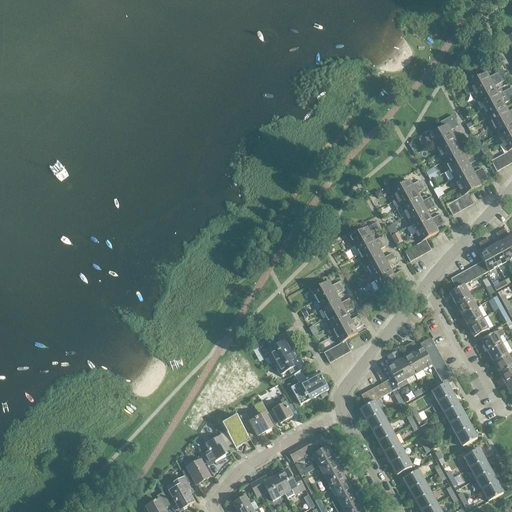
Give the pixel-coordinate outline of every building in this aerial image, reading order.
[(468,85),(473,94),(499,79),(497,75),(488,80),(485,75),(468,85)] [(473,94),(478,102),(495,93),(493,89),(502,84),(499,79),(473,94)] [(478,102),(483,111),(509,97),(506,92),(497,97),(495,93),(478,102)] [(483,111),(488,120),(505,110),(503,106),(511,101),(509,97),(483,111)] [(488,120),(492,129),(511,117),(511,111),(507,114),(505,110),(488,120)] [(511,117),(492,129),(497,137),(511,129),(511,117)] [(455,123),(430,138),(425,140),(430,148),(432,147),(433,148),(435,147),(452,137),(449,133),(458,128),(455,123)] [(511,129),(497,137),(502,146),(511,140),(511,129)] [(454,141),(452,137),(435,147),(439,155),(465,141),(463,136),(454,141)] [(511,140),(502,146),(507,155),(511,152),(511,151),(511,140)] [(439,155),(444,164),(461,154),(459,150),(467,145),(465,141),(439,155)] [(444,164),(449,173),(475,158),(472,153),(463,158),(461,154),(444,164)] [(511,165),(511,164),(506,155),(501,158),(507,168),(511,165)] [(449,173),(454,181),(471,171),(469,167),(477,162),(475,158),(449,173)] [(507,168),(501,158),(496,161),(502,171),(507,168)] [(502,171),(496,161),(491,164),(497,174),(502,171)] [(433,168),(425,173),(430,182),(439,177),(433,168)] [(454,181),(458,190),(484,175),(482,171),(473,175),(471,171),(454,181)] [(463,199),(468,196),(481,189),(479,184),(487,180),(484,175),(458,190),(463,199)] [(391,193),(396,201),(422,187),(420,183),(411,187),(409,183),(391,193)] [(441,184),(436,187),(439,194),(444,191),(441,184)] [(392,204),(397,212),(419,200),(416,196),(425,192),(422,187),(396,201),(396,202),(392,204)] [(383,196),(380,191),(374,194),(377,199),(383,196)] [(468,196),(463,199),(469,209),(474,206),(468,196)] [(458,202),(463,212),(469,209),(463,199),(458,202)] [(404,215),(406,219),(432,204),(430,200),(421,204),(419,200),(397,212),(400,218),(404,215)] [(452,205),(458,215),(463,212),(458,202),(452,205)] [(406,219),(410,227),(428,218),(426,214),(435,209),(432,204),(406,219)] [(458,215),(452,205),(447,208),(453,218),(458,215)] [(410,227),(415,236),(441,222),(439,217),(430,222),(428,218),(410,227)] [(420,245),(425,243),(438,236),(435,231),(444,226),(441,222),(415,236),(420,245)] [(373,238),(371,234),(378,230),(375,225),(357,235),(356,233),(346,239),(352,249),(354,248),(372,238),(373,238)] [(386,228),(391,237),(398,233),(393,225),(386,228)] [(504,231),(500,233),(511,255),(511,237),(509,239),(504,231)] [(391,237),(393,241),(394,242),(396,245),(406,240),(404,237),(402,238),(399,233),(398,233),(391,237)] [(506,264),(511,260),(511,255),(500,233),(495,236),(500,244),(496,246),(506,264)] [(359,257),(385,243),(382,238),(375,242),(372,238),(354,248),(352,249),(352,250),(351,250),(355,259),(359,257)] [(497,269),(506,264),(496,246),(492,249),(487,241),(483,243),(497,269)] [(359,257),(364,265),(382,256),(380,251),(387,247),(385,243),(359,257)] [(425,243),(420,245),(426,256),(431,253),(425,243)] [(483,264),(488,274),(497,269),(483,243),(478,245),(483,254),(479,256),(483,264)] [(415,248),(421,259),(426,256),(420,245),(415,248)] [(410,251),(415,262),(421,259),(415,248),(410,251)] [(415,262),(410,251),(404,254),(410,264),(415,262)] [(364,265),(369,274),(395,260),(392,255),(384,260),(382,256),(364,265)] [(369,274),(373,283),(392,273),(389,269),(397,264),(395,260),(369,274)] [(483,277),(488,274),(483,264),(477,267),(483,277)] [(483,277),(477,267),(472,270),(478,280),(483,277)] [(478,280),(472,270),(467,273),(472,283),(478,280)] [(373,283),(378,292),(404,278),(401,273),(394,277),(392,273),(373,283)] [(472,283),(467,273),(461,275),(467,286),(472,283)] [(462,289),(464,287),(467,286),(461,275),(456,278),(462,289)] [(406,282),(404,278),(378,292),(383,301),(401,291),(399,286),(406,282)] [(456,292),(462,289),(456,278),(451,281),(456,292)] [(487,290),(491,287),(486,279),(482,282),(487,290)] [(505,282),(494,288),(496,292),(507,285),(505,282)] [(311,293),(315,302),(341,288),(339,284),(331,288),(328,283),(311,293)] [(450,296),(456,307),(471,299),(464,287),(462,289),(456,292),(450,296)] [(315,302),(320,311),(338,301),(336,298),(344,293),(341,288),(315,302)] [(504,305),(508,303),(504,296),(500,298),(504,305)] [(462,317),(477,309),(471,299),(456,307),(462,317)] [(320,311),(325,320),(351,305),(349,301),(340,306),(338,301),(320,311)] [(493,314),(503,309),(498,301),(494,304),(498,310),(493,313),(493,314)] [(325,320),(330,328),(347,319),(345,315),(353,310),(351,305),(325,320)] [(304,319),(305,318),(308,316),(304,308),(299,310),(304,319)] [(468,328),(482,320),(477,309),(462,317),(468,328)] [(503,309),(493,314),(497,320),(506,315),(503,309)] [(330,328),(335,337),(361,323),(358,318),(349,323),(347,319),(330,328)] [(482,320),(468,328),(474,340),(489,331),(482,320)] [(339,346),(344,343),(357,337),(354,332),(363,327),(361,323),(335,337),(339,346)] [(487,354),(502,346),(498,339),(503,336),(501,331),(496,334),(481,342),(487,354)] [(329,339),(322,344),(327,352),(334,347),(329,339)] [(420,346),(422,350),(417,352),(413,344),(409,347),(423,372),(432,367),(430,364),(427,358),(424,353),(435,347),(431,340),(420,346)] [(271,358),(274,365),(291,355),(284,343),(274,349),(271,343),(259,350),(265,361),(271,358)] [(344,343),(339,346),(345,357),(351,354),(344,343)] [(334,349),(340,360),(345,357),(339,346),(334,349)] [(502,346),(487,354),(493,365),(508,357),(502,346)] [(405,360),(414,377),(423,372),(409,347),(404,349),(408,358),(405,360)] [(427,358),(438,352),(435,347),(424,353),(427,358)] [(328,352),(334,363),(340,360),(334,349),(328,352)] [(334,363),(328,352),(323,355),(329,366),(334,363)] [(430,364),(441,358),(438,352),(427,358),(430,364)] [(414,377),(405,360),(401,362),(396,354),(391,356),(405,381),(414,377)] [(295,362),(291,355),(274,365),(281,377),(287,374),(289,379),(305,370),(299,360),(295,362)] [(387,370),(393,380),(399,390),(407,385),(406,383),(405,381),(391,356),(387,359),(391,367),(387,370)] [(511,363),(508,357),(493,365),(499,376),(511,368),(511,363)] [(433,369),(443,363),(441,358),(430,364),(432,367),(433,369)] [(436,374),(446,368),(443,363),(433,369),(436,374)] [(439,379),(449,374),(446,368),(436,374),(439,379)] [(511,368),(499,376),(505,386),(511,382),(511,368)] [(328,391),(318,374),(291,390),(300,407),(320,396),(322,400),(329,397),(326,393),(328,391)] [(449,374),(439,379),(439,380),(441,385),(452,379),(449,374)] [(393,393),(399,390),(393,380),(388,383),(393,393)] [(393,393),(388,383),(382,386),(388,396),(393,393)] [(388,396),(382,386),(377,388),(383,399),(388,396)] [(439,405),(453,397),(446,386),(432,394),(439,405)] [(383,399),(377,388),(371,391),(377,402),(383,399)] [(415,398),(422,394),(420,390),(413,394),(415,398)] [(372,405),(375,403),(377,402),(371,391),(366,394),(372,405)] [(367,408),(372,405),(366,394),(361,397),(367,408)] [(402,399),(404,402),(413,397),(411,394),(402,399)] [(398,405),(403,402),(398,395),(394,397),(398,405)] [(453,397),(439,405),(445,416),(459,408),(453,397)] [(272,407),(266,411),(268,415),(273,412),(280,425),(292,418),(283,401),(276,405),(278,409),(274,411),(272,407)] [(268,415),(266,411),(262,403),(254,408),(260,419),(251,424),(246,415),(240,418),(248,432),(253,429),(258,438),(272,430),(265,417),(268,415)] [(360,411),(367,422),(381,414),(375,403),(372,405),(367,408),(360,411)] [(473,410),(477,419),(487,414),(482,405),(473,410)] [(415,418),(419,416),(415,408),(410,410),(415,418)] [(459,408),(445,416),(451,427),(465,419),(459,408)] [(381,414),(367,422),(373,433),(387,425),(381,414)] [(236,450),(251,441),(237,417),(235,418),(233,416),(225,423),(230,431),(221,436),(221,437),(228,448),(233,445),(236,450)] [(410,426),(415,423),(411,416),(407,419),(410,426)] [(465,419),(451,427),(457,438),(471,430),(465,419)] [(415,423),(410,426),(414,433),(419,431),(415,423)] [(387,425),(373,433),(379,444),(394,436),(387,425)] [(426,439),(431,436),(427,429),(422,432),(426,439)] [(471,430),(457,438),(463,449),(477,441),(471,430)] [(315,439),(320,449),(326,446),(320,436),(315,439)] [(394,436),(379,444),(385,455),(400,447),(394,436)] [(431,436),(426,439),(430,446),(435,443),(431,436)] [(209,452),(202,456),(208,467),(226,457),(225,455),(230,452),(228,448),(221,437),(206,446),(209,452)] [(422,447),(427,445),(423,438),(418,440),(422,447)] [(309,442),(315,452),(320,449),(315,439),(309,442)] [(304,445),(310,455),(315,452),(309,442),(304,445)] [(299,448),(304,458),(310,455),(304,445),(299,448)] [(427,445),(422,447),(426,454),(431,452),(427,445)] [(400,447),(385,455),(391,466),(406,457),(400,447)] [(294,451),(299,461),(304,458),(299,448),(294,451)] [(319,468),(337,458),(333,451),(329,452),(327,448),(312,457),(315,462),(311,464),(312,465),(302,471),(299,464),(295,466),(301,478),(319,468)] [(299,461),(294,451),(288,454),(294,464),(299,461)] [(470,470),(485,462),(478,451),(464,459),(470,470)] [(443,459),(439,452),(435,454),(439,461),(443,459)] [(406,457),(391,466),(397,477),(412,469),(406,457)] [(325,479),(339,471),(334,460),(337,458),(319,468),(325,479)] [(198,459),(192,462),(185,466),(187,470),(182,474),(185,480),(187,484),(193,481),(196,486),(209,478),(198,459)] [(476,481),(491,473),(485,462),(470,470),(476,481)] [(438,476),(442,473),(438,466),(434,468),(438,476)] [(275,478),(285,496),(291,492),(294,497),(305,491),(298,478),(292,481),(287,471),(275,478)] [(331,490),(346,482),(339,471),(325,479),(331,490)] [(410,491),(424,483),(418,471),(403,480),(410,491)] [(450,481),(454,479),(450,472),(446,474),(450,481)] [(442,473),(438,476),(442,483),(446,480),(442,473)] [(482,492),(497,484),(491,473),(476,481),(482,492)] [(255,484),(262,496),(267,493),(272,502),(285,496),(275,478),(268,482),(266,478),(255,484)] [(307,489),(311,486),(306,478),(303,480),(307,489)] [(454,479),(450,481),(453,488),(458,486),(454,479)] [(187,484),(185,480),(174,486),(176,491),(170,494),(180,511),(193,504),(189,496),(188,497),(186,493),(191,491),(187,484)] [(346,482),(331,490),(337,501),(353,492),(352,493),(346,482)] [(416,502),(430,494),(424,483),(410,491),(416,502)] [(262,496),(255,484),(250,486),(257,499),(262,496)] [(497,484),(482,492),(489,503),(503,495),(497,484)] [(311,486),(307,489),(312,497),(316,494),(311,486)] [(450,497),(454,495),(450,488),(446,490),(450,497)] [(343,511),(361,502),(355,491),(353,492),(337,501),(343,511)] [(462,503),(466,501),(462,493),(458,496),(462,503)] [(164,511),(170,507),(163,494),(157,498),(159,502),(144,510),(144,511),(164,511)] [(421,511),(422,511),(436,505),(430,494),(416,502),(421,511)] [(233,504),(236,511),(252,511),(244,495),(236,499),(238,502),(233,504)] [(454,495),(450,497),(454,504),(458,502),(454,495)] [(319,511),(323,508),(319,500),(315,502),(319,511)] [(466,501),(462,503),(466,510),(470,508),(466,501)] [(366,511),(361,502),(343,511),(342,511),(366,511)]
